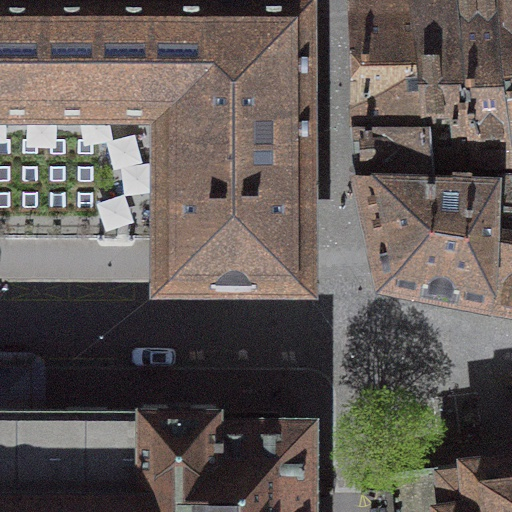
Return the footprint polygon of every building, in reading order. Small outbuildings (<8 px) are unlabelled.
[(426,120),(412,0),(357,0),(363,121),(426,120)] [(412,0),(426,120),(431,160),(434,160),(434,162),(454,160),(454,166),(472,165),(467,110),(464,91),(455,0),(412,0)] [(455,0),(464,91),(467,110),(472,165),(474,165),(475,159),(510,158),(511,162),(511,143),(496,0),(455,0)] [(511,0),(496,0),(511,143),(511,0)] [(0,107),(160,108),(161,128),(160,251),(160,275),(160,282),(306,282),(307,281),(306,171),(305,2),(304,1),(211,1),(98,1),(98,2),(0,2),(0,107)] [(426,120),(363,121),(364,149),(365,171),(434,173),(434,170),(434,162),(434,160),(431,160),(426,120)] [(436,280),(489,290),(494,173),(475,172),(475,167),(474,165),(472,165),(454,166),(454,170),(434,170),(434,173),(365,171),(388,271),(436,280)] [(511,294),(511,165),(494,166),(494,173),(489,290),(511,294)] [(0,511),(308,511),(308,485),(306,486),(306,422),(218,422),(218,408),(216,408),(216,405),(142,404),(142,407),(0,407),(0,511)] [(511,511),(511,457),(477,461),(438,466),(442,511),(511,511)]
